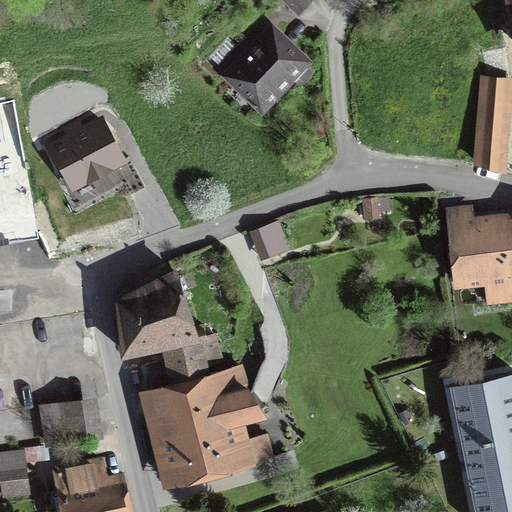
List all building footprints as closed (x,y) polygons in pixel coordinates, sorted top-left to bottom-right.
[(308,2),(305,0),(284,0),(298,13),(308,2)] [(272,30),(228,74),(262,106),(305,61),(272,30)] [(205,60),(209,56),(218,64),(236,45),(223,33),(200,56),(205,60)] [(507,89),(485,87),(478,163),(502,169),(501,168),(507,89)] [(145,186),(129,156),(122,159),(101,119),(52,145),(73,185),(114,164),(130,194),(145,186)] [(33,208),(0,213),(0,242),(38,236),(33,208)] [(286,214),(258,225),(270,255),(298,244),(286,214)] [(511,221),(501,222),(505,272),(508,301),(511,300),(511,221)] [(488,303),(508,301),(505,272),(501,222),(448,228),(453,277),(485,274),(488,303)] [(124,350),(164,342),(205,333),(204,328),(207,327),(204,316),(192,319),(177,272),(133,294),(133,297),(126,296),(119,301),(118,308),(124,350)] [(144,364),(151,388),(208,373),(205,365),(222,360),(214,334),(206,336),(205,333),(164,342),(167,358),(144,364)] [(264,359),(257,373),(272,392),(280,377),(264,359)] [(217,372),(216,371),(208,373),(151,388),(176,483),(241,466),(241,464),(251,462),(239,416),(263,410),(250,389),(245,391),(237,367),(217,372)] [(511,511),(511,370),(449,384),(475,511),(511,511)] [(42,407),(47,442),(87,435),(82,401),(42,407)] [(25,462),(47,458),(45,445),(0,451),(0,475),(3,494),(28,491),(25,462)] [(64,511),(127,511),(118,477),(107,479),(103,461),(57,470),(64,511)]
